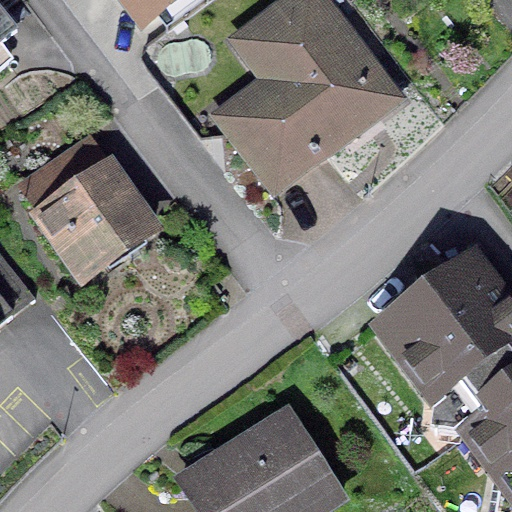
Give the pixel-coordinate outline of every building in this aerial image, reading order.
[(120,0),(139,26),(174,0),(120,0)] [(228,138),(271,194),(391,104),(312,0),(295,0),(234,46),(276,102),(228,138)] [(0,45),(12,37),(0,20),(0,45)] [(77,282),(148,233),(107,175),(63,204),(48,181),(20,200),(77,282)] [(0,327),(30,304),(0,264),(0,327)] [(473,415),(511,386),(511,324),(468,265),(376,334),(421,395),(441,398),(453,389),(473,415)] [(511,386),(473,415),(480,425),(462,438),(488,474),(508,477),(511,473),(511,386)] [(324,511),(336,505),(283,420),(176,486),(192,511),(324,511)]
